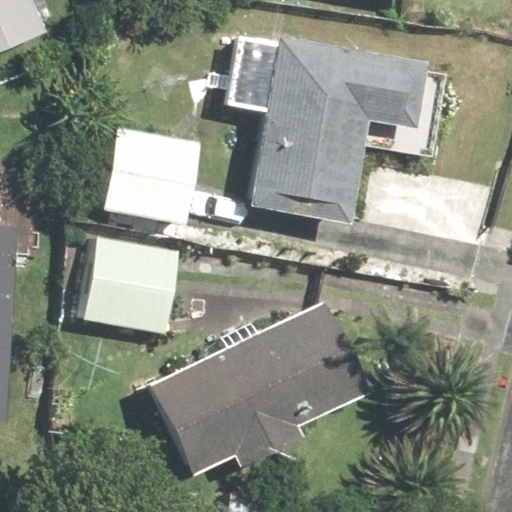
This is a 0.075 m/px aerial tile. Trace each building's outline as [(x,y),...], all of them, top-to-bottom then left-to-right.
[(21,0),(0,0),(0,44),(34,31),(21,0)] [(251,29),(224,209),(330,225),(344,132),(387,138),(400,51),(251,29)] [(103,127),(87,208),(170,224),(185,143),(103,127)] [(180,246),(74,229),(60,320),(166,337),(180,246)] [(303,305),(118,390),(160,480),(345,396),(303,305)]
